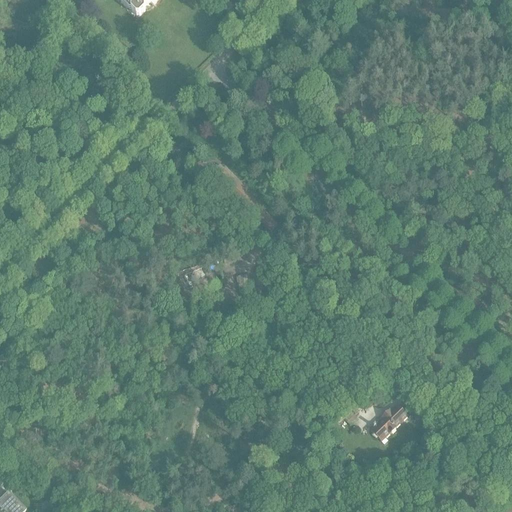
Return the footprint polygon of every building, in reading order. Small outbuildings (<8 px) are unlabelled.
[(120,0),(137,17),(140,17),(146,12),(146,8),(154,0),(120,0)] [(220,166),(212,174),(271,233),(279,226),(220,166)] [(252,291),(249,276),(237,278),(240,294),(252,291)] [(320,387),(317,379),(308,383),(311,391),(320,387)] [(348,424),(363,409),(356,401),(340,416),(339,415),(335,419),(340,424),(344,420),(348,424)] [(408,417),(399,407),(392,413),(390,411),(380,421),(382,422),(378,426),(377,424),(372,429),(374,431),(372,433),(381,443),(390,435),(391,436),(397,430),(396,429),(408,417)] [(25,511),(26,511),(10,495),(8,493),(0,500),(0,511),(25,511)] [(50,511),(53,509),(46,502),(42,506),(42,511),(50,511)]
